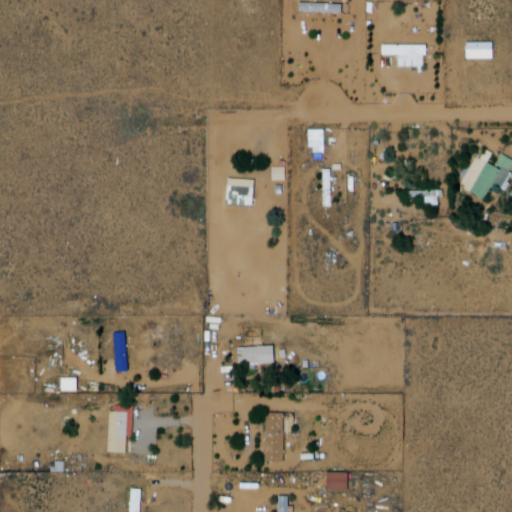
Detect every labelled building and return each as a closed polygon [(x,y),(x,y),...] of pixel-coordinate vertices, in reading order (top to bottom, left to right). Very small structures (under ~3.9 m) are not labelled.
[(304,2),(303,10),(346,13),(346,5),(304,2)] [(470,44),(498,44),(498,60),(470,60),(470,44)] [(388,47),(431,46),(431,57),(429,57),(429,66),(405,66),(405,55),(388,55),(388,47)] [(508,157),(511,159),(511,191),(511,193),(499,184),(488,200),(466,184),(471,177),(465,173),(479,152),(487,157),(492,151),(498,156),(494,162),(501,167),(508,157)] [(322,207),(329,207),(329,170),(321,170),(322,207)] [(325,171),(335,170),(338,204),(328,205),(325,171)] [(232,186),(259,187),(259,206),(231,205),(232,186)] [(117,335),(129,333),(134,368),(122,369),(117,335)] [(241,350),(278,347),(279,362),(261,363),(262,369),(254,370),(253,363),(242,363),(241,350)] [(75,378),(59,378),(59,390),(75,390),(75,378)] [(113,413),(119,414),(119,406),(139,407),(138,435),(133,435),(132,453),(112,452),(113,413)] [(269,414),(287,413),(288,461),(270,461),(269,414)] [(346,491),(346,473),(326,473),(326,491),(346,491)] [(132,511),(134,487),(145,488),(144,511),(132,511)] [(286,511),(287,496),(277,496),(277,511),(286,511)] [(282,511),(282,497),(292,497),(292,511),(282,511)]
